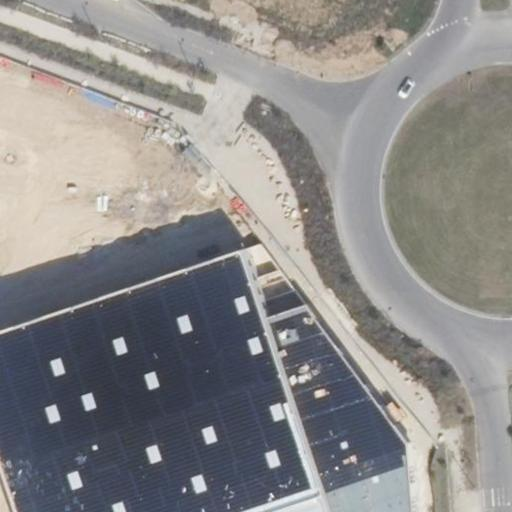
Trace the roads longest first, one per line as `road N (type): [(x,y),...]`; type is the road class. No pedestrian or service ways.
road 1 (unclassified): [(372,112),(64,0)]
road 2 (secondary): [(372,112),(347,193),(368,275),(406,318),(484,351)]
road 3 (secondary): [(484,351),(500,511)]
